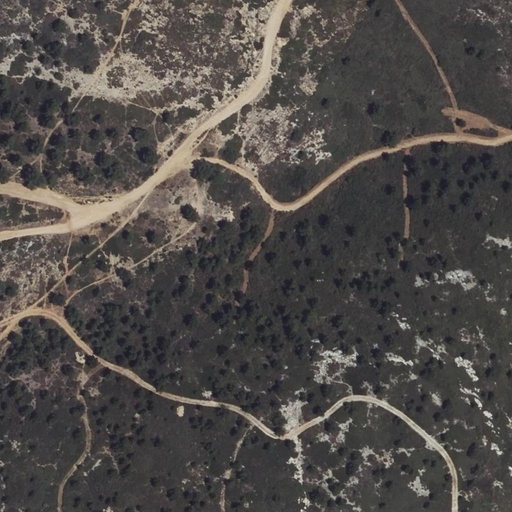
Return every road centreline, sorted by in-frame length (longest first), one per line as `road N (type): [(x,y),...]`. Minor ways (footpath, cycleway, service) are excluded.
road 1 (track): [(141,193),(29,309),(64,323),(90,352),(164,396),(240,410),(273,435),(355,397),(382,403),(429,437),(453,469),(454,511)]
road 2 (track): [(182,155),(237,166),(288,207),(357,161),(423,136),(490,142),(511,135)]
road 3 (track): [(182,155),(203,126),(253,88),(270,17),(282,0)]
